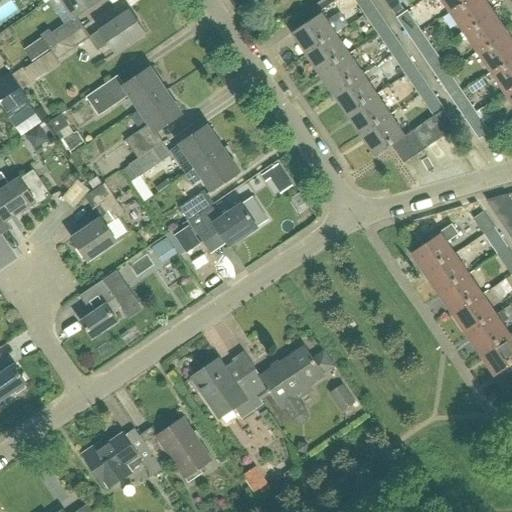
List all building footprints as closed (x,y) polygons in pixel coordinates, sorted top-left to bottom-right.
[(62,0),(75,18),(100,0),(62,0)] [(354,0),(365,14),(375,7),(369,0),(354,0)] [(441,0),(450,12),(467,0),(441,0)] [(464,32),(494,12),(485,0),(467,0),(450,12),(464,32)] [(117,53),(146,33),(130,9),(90,37),(98,50),(110,42),(117,53)] [(378,34),(389,27),(378,11),(367,18),(378,34)] [(407,33),(418,26),(407,11),(397,18),(407,33)] [(306,54),(336,34),(322,12),(292,32),(306,54)] [(477,52),(507,32),(494,12),(464,32),(477,52)] [(43,37),(51,48),(78,29),(71,20),(52,33),(49,28),(41,34),(43,37)] [(85,40),(78,29),(51,48),(58,59),(85,40)] [(421,54),(431,46),(421,31),(410,38),(421,54)] [(392,55),(402,47),(392,32),(381,39),(392,55)] [(491,73),(511,58),(511,38),(507,32),(477,52),(491,73)] [(320,74),(349,54),(336,34),(306,54),(320,74)] [(43,37),(34,43),(42,54),(51,48),(43,37)] [(435,74),(445,67),(435,51),(424,58),(435,74)] [(406,75),(416,68),(405,52),(395,59),(406,75)] [(334,94),(363,74),(349,54),(320,74),(334,94)] [(505,93),(511,87),(511,58),(491,73),(505,93)] [(39,59),(26,69),(35,82),(48,72),(39,59)] [(140,108),(167,90),(151,66),(120,87),(114,78),(84,98),(96,116),(130,94),(140,108)] [(449,94),(459,87),(448,71),(438,78),(449,94)] [(0,79),(0,102),(3,107),(10,117),(31,103),(24,93),(10,72),(0,79)] [(420,95),(430,88),(419,72),(409,79),(420,95)] [(347,114),(377,94),(363,74),(334,94),(347,114)] [(167,90),(140,108),(150,123),(126,140),(138,158),(159,144),(152,134),(183,113),(167,90)] [(463,114),(473,107),(462,91),(452,98),(463,114)] [(433,115),(443,109),(444,108),(433,92),(423,100),(433,115)] [(361,135),(391,115),(377,94),(347,114),(361,135)] [(12,119),(23,136),(42,122),(31,106),(12,119)] [(435,116),(447,134),(456,128),(443,109),(434,115),(435,116)] [(486,127),(478,114),(476,112),(466,118),(476,134),(486,127)] [(391,115),(361,135),(375,156),(405,136),(391,115)] [(446,134),(447,134),(435,116),(424,123),(436,141),(446,134)] [(426,148),(436,141),(424,123),(413,130),(426,148)] [(196,167),(224,147),(208,124),(180,143),(196,167)] [(415,155),(426,148),(413,130),(403,138),(415,155)] [(404,163),(415,155),(403,138),(392,145),(404,163)] [(129,164),(138,177),(168,157),(159,144),(129,164)] [(224,147),(196,167),(184,175),(192,186),(203,178),(212,191),(240,171),(224,147)] [(278,166),(262,177),(266,183),(282,171),(278,166)] [(0,174),(0,232),(2,235),(12,228),(6,220),(35,200),(38,204),(51,194),(33,168),(10,184),(2,173),(0,174)] [(94,188),(103,183),(98,176),(90,182),(94,188)] [(94,208),(113,195),(105,183),(86,196),(94,208)] [(189,220),(211,205),(214,203),(205,190),(180,207),(189,220)] [(89,260),(117,240),(130,232),(120,217),(125,213),(113,195),(94,208),(101,218),(74,237),(89,260)] [(219,218),(211,205),(189,220),(203,241),(220,229),(230,245),(258,226),(243,202),(219,218)] [(484,234),(495,227),(482,208),(471,215),(484,234)] [(187,253),(202,243),(190,225),(176,234),(187,253)] [(441,233),(411,253),(426,274),(456,253),(447,242),(459,234),(453,225),(441,233)] [(498,254),(508,247),(498,232),(487,239),(498,254)] [(168,238),(154,247),(164,262),(178,253),(168,238)] [(511,275),(511,274),(511,252),(501,259),(511,275)] [(456,253),(426,274),(439,294),(469,274),(462,263),(456,253)] [(453,314),(483,294),(469,274),(439,294),(453,314)] [(104,279),(85,292),(81,295),(92,313),(81,320),(93,338),(118,321),(114,314),(123,308),(104,279)] [(467,334),(497,314),(483,294),(453,314),(467,334)] [(497,314),(467,334),(481,354),(511,334),(510,334),(503,323),(510,318),(504,309),(497,314)] [(511,333),(511,334),(481,354),(495,375),(511,363),(511,333)] [(257,369),(246,376),(259,396),(267,390),(269,392),(270,391),(282,409),(286,406),(294,419),(295,420),(297,422),(298,422),(299,422),(301,423),(303,422),(304,422),(306,421),(306,420),(307,419),(308,418),(308,416),(308,414),(308,413),(307,411),(298,398),(312,388),(309,383),(324,373),(306,347),(281,363),(280,362),(273,367),(274,368),(262,377),(257,369)] [(264,404),(259,396),(246,376),(245,377),(250,385),(241,391),(219,359),(193,376),(221,417),(235,408),(242,418),(264,404)] [(1,372),(0,371),(0,400),(25,384),(26,385),(28,383),(14,364),(1,372)] [(344,384),(331,392),(343,411),(356,402),(344,384)] [(212,459),(184,418),(157,436),(152,427),(141,435),(158,460),(169,452),(189,482),(202,474),(198,468),(212,459)] [(163,469),(135,428),(125,434),(124,433),(108,444),(105,440),(83,455),(105,487),(109,485),(110,487),(134,471),(128,463),(139,455),(153,476),(163,469)]
